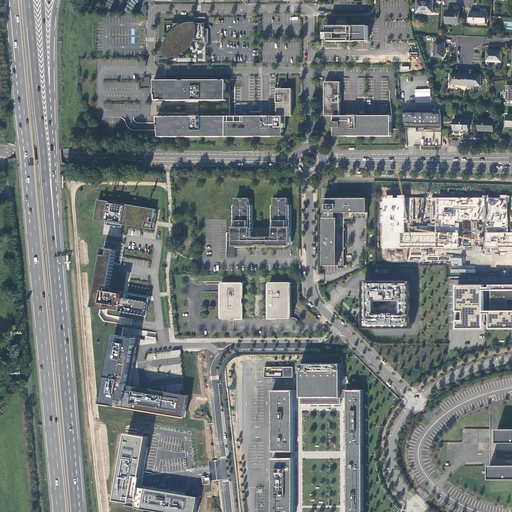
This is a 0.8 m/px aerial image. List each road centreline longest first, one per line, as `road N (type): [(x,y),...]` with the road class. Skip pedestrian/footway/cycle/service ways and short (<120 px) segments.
road 1 (trunk): [(18,72),(59,511)]
road 2 (unclassified): [(309,71),(305,8),(159,8),(150,16),(155,70),(301,70)]
road 3 (unclassified): [(0,156),(12,205),(39,511)]
road 4 (secondary): [(0,149),(294,160)]
road 5 (trunk): [(77,511),(54,255)]
road 6 (trunk): [(54,255),(28,0)]
road 7 (residential): [(309,175),(310,293),(343,328)]
road 8 (residential): [(220,354),(207,345),(164,347),(154,277),(159,243)]
road 9 (trunk): [(54,255),(49,93)]
road 10 (residential): [(220,354),(213,369),(228,511)]
road 11 (residential): [(343,328),(320,344),(236,345),(220,354)]
road 12 (secondary): [(324,161),(452,160)]
